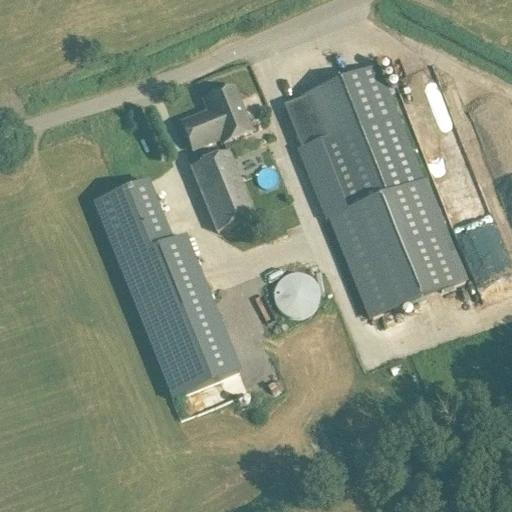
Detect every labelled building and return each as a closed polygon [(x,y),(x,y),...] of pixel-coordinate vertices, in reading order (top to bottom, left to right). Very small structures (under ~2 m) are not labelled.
[(303,103),(287,110),(304,152),(300,154),(329,225),(337,221),(378,322),(470,285),(429,183),(428,183),(381,69),(302,101),(303,103)] [(193,152),(219,142),(221,146),(252,134),(234,90),(203,102),(210,118),(205,120),(204,117),(182,126),(193,152)] [(228,154),(191,169),(217,235),(254,220),(228,154)] [(174,249),(149,188),(96,210),(176,405),(242,378),(187,244),(174,249)] [(319,302),(318,297),(317,293),(314,288),(309,285),(302,283),(294,283),(288,287),(283,293),(281,300),(282,308),(284,312),(286,315),(292,319),(300,321),(307,320),(313,315),(317,310),(318,306),(319,302)]
